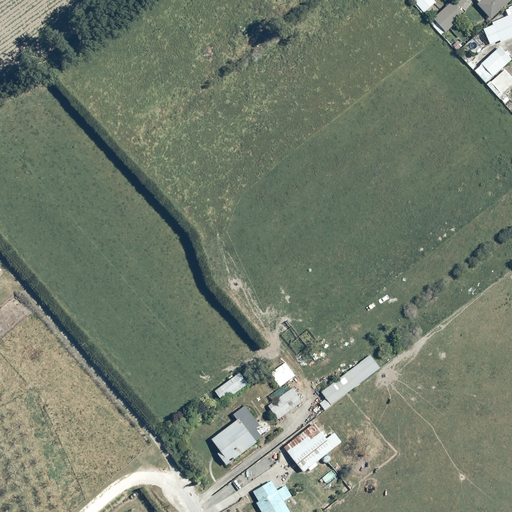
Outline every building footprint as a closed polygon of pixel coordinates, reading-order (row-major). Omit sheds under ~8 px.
[(436,1),(434,0),(413,0),(424,12),(436,1)] [(474,0),(475,1),(490,18),(509,0),(474,0)] [(464,15),(452,1),(429,22),(441,35),(464,15)] [(511,37),(511,4),(505,8),(508,15),(492,22),(493,24),(483,28),(490,44),(500,40),(501,42),(511,37)] [(503,67),(511,58),(500,45),(474,69),(485,82),(503,67)] [(504,94),(511,87),(511,76),(503,67),(485,82),(487,84),(500,98),(504,103),(508,99),(504,94)] [(324,409),(331,404),(380,367),(369,354),(321,390),(326,397),(319,402),(324,409)] [(295,375),(285,361),(270,372),(280,386),(295,375)] [(248,383),(239,371),(214,390),(223,402),(248,383)] [(303,400),(293,386),(267,404),(278,418),(303,400)] [(210,439),(216,446),(214,448),(226,464),(271,428),(265,420),(260,424),(244,404),(234,413),(237,418),(210,439)] [(333,456),(329,450),(341,441),(328,424),(320,430),(315,423),(284,447),(303,471),(320,457),(325,463),(333,456)] [(258,500),(256,501),(262,511),(290,511),(283,500),(291,495),(285,484),(277,489),(270,479),(252,490),(258,500)]
